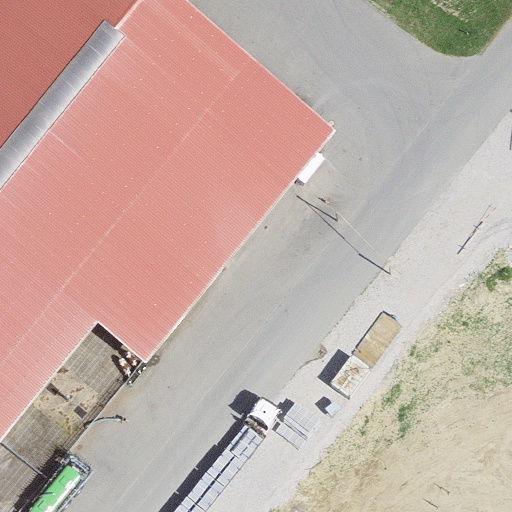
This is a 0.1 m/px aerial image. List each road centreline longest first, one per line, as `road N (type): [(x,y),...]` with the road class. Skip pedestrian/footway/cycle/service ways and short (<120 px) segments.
road 1 (tertiary): [(154,511),(511,66)]
road 2 (unknown): [(458,133),(293,0)]
